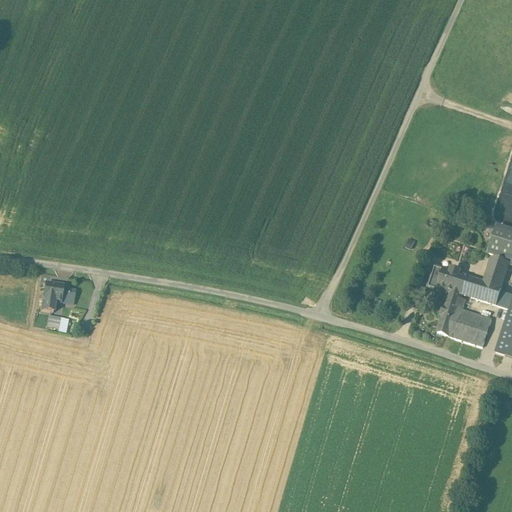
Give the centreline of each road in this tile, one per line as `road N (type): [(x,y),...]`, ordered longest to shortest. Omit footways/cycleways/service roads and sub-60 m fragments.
road 1 (residential): [(463,0),(322,314)]
road 2 (residential): [(0,255),(322,314)]
road 3 (residential): [(322,314),(511,375)]
